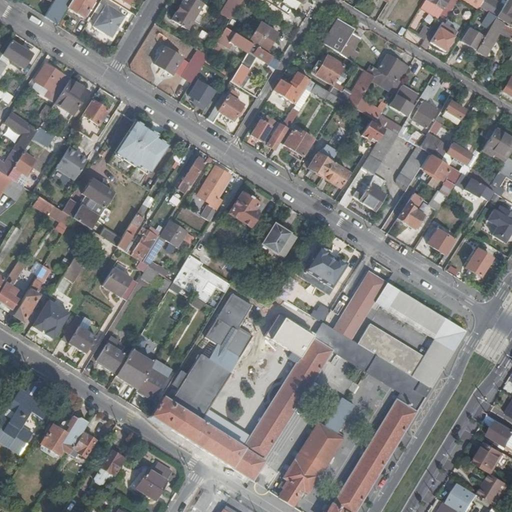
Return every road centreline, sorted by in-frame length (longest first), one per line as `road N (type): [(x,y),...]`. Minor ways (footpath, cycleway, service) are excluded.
road 1 (unclassified): [(228,156),(488,316)]
road 2 (residential): [(200,466),(0,335)]
road 3 (secondary): [(488,316),(376,511)]
road 4 (secondary): [(409,511),(511,352)]
road 5 (residential): [(322,0),(228,156)]
road 6 (unclassified): [(109,80),(228,156)]
road 7 (unclassified): [(0,11),(109,80)]
